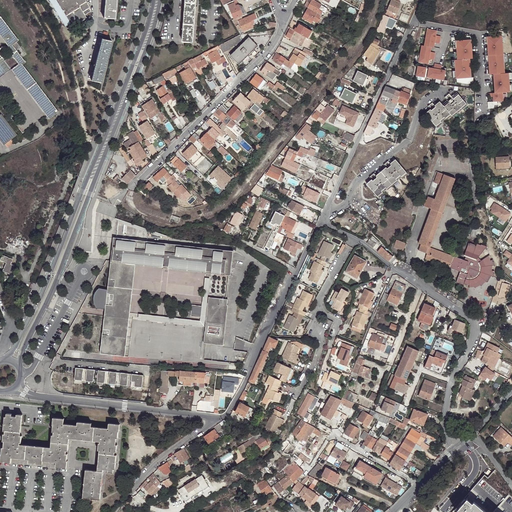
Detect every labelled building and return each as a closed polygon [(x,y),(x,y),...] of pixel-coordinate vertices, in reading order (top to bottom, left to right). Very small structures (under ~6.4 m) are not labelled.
[(86,0),(49,0),(65,26),(67,26),(71,24),(73,27),(88,19),(84,12),(91,8),(86,0)] [(116,0),(104,0),(105,4),(104,12),(103,18),(115,19),(116,0)] [(183,42),(193,43),(195,0),(185,0),(185,12),(184,16),(183,30),(183,33),(183,42)] [(313,0),(312,0),(308,8),(317,13),(319,10),(321,6),(322,5),(313,0)] [(395,0),(391,0),(387,10),(396,14),(399,8),(401,3),(395,0)] [(234,19),(237,18),(243,15),(238,4),(237,4),(235,5),(233,1),(227,4),(229,8),(234,19)] [(312,23),(316,16),(317,13),(308,8),(302,18),(312,23)] [(363,11),(360,9),(355,21),(358,22),(363,11)] [(393,29),(397,20),(384,14),(380,26),(380,27),(379,31),(383,32),(384,29),(386,30),(387,26),(393,29)] [(4,60),(0,62),(0,77),(11,69),(46,116),(48,119),(58,111),(22,64),(26,62),(21,57),(19,54),(17,51),(18,49),(20,47),(17,41),(18,40),(0,15),(0,35),(10,48),(14,53),(4,60)] [(239,21),(243,31),(253,27),(252,24),(254,23),(254,21),(257,19),(255,15),(239,21)] [(295,31),(299,24),(292,19),(288,27),(295,31)] [(295,31),(308,38),(312,31),(299,24),(295,31)] [(436,29),(426,28),(425,36),(439,39),(439,35),(435,34),(435,33),(436,30),(436,29)] [(286,36),(290,39),(290,41),(298,45),(303,36),(290,29),(286,36)] [(487,55),(502,54),(501,43),(501,35),(486,36),(486,44),(494,44),(494,47),(486,47),(487,55)] [(438,42),(439,39),(425,36),(423,44),(430,46),(432,46),(433,43),(433,41),(438,42)] [(230,56),(239,65),(258,46),(249,37),(230,56)] [(94,68),(93,71),(91,80),(101,83),(111,41),(102,38),(99,47),(98,51),(94,68)] [(232,39),(225,42),(230,50),(236,44),(232,39)] [(456,59),(468,58),(471,58),(471,50),(463,50),(463,47),(470,47),(470,39),(469,39),(463,39),(457,40),(455,40),(455,48),(455,51),(456,59)] [(384,48),(387,50),(388,48),(391,49),(392,45),(394,45),(395,44),(387,40),(386,43),(381,41),(380,40),(377,45),(378,46),(379,46),(382,47),(382,45),(384,46),(384,48)] [(225,42),(219,45),(223,53),(230,50),(225,42)] [(378,48),(379,46),(378,46),(377,45),(373,43),(372,43),(363,55),(367,57),(365,61),(371,65),(380,51),(379,51),(380,50),(378,48)] [(430,46),(423,44),(420,44),(419,52),(433,55),(434,51),(429,50),(429,49),(430,46)] [(217,46),(206,52),(212,63),(216,62),(221,58),(217,51),(220,50),(217,46)] [(306,56),(308,54),(295,48),(295,49),(306,56)] [(297,65),(299,66),(300,65),(304,59),(306,56),(295,49),(292,54),(293,54),(290,59),(289,60),(294,63),(297,65)] [(432,59),(433,55),(419,52),(417,61),(427,62),(428,58),(431,58),(432,59)] [(286,65),(289,61),(276,53),(274,58),(283,64),(286,66),(286,65)] [(202,54),(192,59),(194,62),(195,64),(200,61),(203,65),(207,63),(204,59),(203,59),(201,56),(202,55),(202,54)] [(492,74),(503,73),(502,61),(502,54),(487,55),(487,63),(495,62),(495,66),(487,66),(488,74),(492,74)] [(221,58),(216,62),(218,66),(226,62),(223,57),(221,58)] [(454,70),(454,77),(469,77),(469,69),(461,69),(461,66),(469,66),(468,58),(456,59),(453,59),(454,66),(454,70)] [(427,66),(426,76),(434,77),(437,63),(433,62),(432,65),(432,67),(427,66)] [(273,80),(276,75),(273,72),(276,68),(268,63),(261,72),(273,80)] [(437,63),(434,77),(442,79),(444,69),(439,68),(440,65),(440,64),(437,63)] [(353,65),(346,72),(349,75),(355,68),(353,65)] [(414,74),(423,76),(425,66),(416,65),(414,74)] [(190,67),(186,69),(180,73),(186,83),(189,82),(195,78),(196,78),(190,67)] [(174,68),(165,72),(167,78),(170,76),(170,75),(177,72),(174,68)] [(279,77),(282,72),(276,68),(273,72),(276,75),(279,77)] [(362,85),(365,80),(367,75),(357,70),(352,81),(362,85)] [(493,92),(501,92),(508,91),(508,84),(507,80),(507,73),(503,73),(492,74),(492,81),(500,81),(500,84),(492,85),(493,92)] [(153,79),(156,84),(158,82),(161,81),(164,79),(162,75),(153,79)] [(258,88),(263,80),(256,75),(250,82),(258,88)] [(214,89),(217,87),(213,81),(208,84),(212,91),(214,89)] [(152,92),(149,88),(146,82),(140,85),(140,87),(142,89),(143,88),(148,95),(152,92)] [(275,86),(283,91),(285,88),(278,82),(275,86)] [(162,98),(172,92),(169,87),(165,89),(163,86),(157,91),(161,98),(162,98)] [(411,94),(411,92),(410,91),(411,90),(404,87),(402,91),(401,90),(400,91),(385,86),(382,94),(389,97),(406,104),(411,94)] [(344,88),(340,97),(352,103),(356,94),(344,88)] [(253,98),(258,93),(254,90),(249,94),(253,98)] [(435,105),(434,106),(430,109),(430,108),(425,111),(435,124),(440,120),(439,119),(441,117),(444,116),(444,117),(450,113),(452,115),(457,111),(456,110),(458,108),(461,106),(461,107),(467,103),(456,90),(451,94),(452,96),(450,97),(447,99),(446,98),(441,102),(439,100),(434,104),(435,105)] [(177,100),(172,92),(162,98),(161,98),(160,99),(164,104),(171,99),(173,101),(177,100)] [(493,92),(486,93),(486,97),(491,96),(491,101),(501,100),(501,92),(493,92)] [(263,112),(266,114),(267,111),(257,102),(262,97),(258,93),(253,98),(251,101),(255,104),(263,112)] [(243,110),(250,103),(240,94),(233,102),(243,110)] [(389,97),(382,94),(375,106),(382,110),(389,97)] [(152,100),(142,106),(147,112),(147,113),(150,112),(151,113),(154,111),(157,115),(160,113),(152,100)] [(251,104),(250,103),(243,110),(244,112),(247,110),(250,107),(251,104)] [(250,109),(259,117),(263,112),(255,104),(250,109)] [(328,105),(322,112),(331,116),(335,111),(328,105)] [(235,120),(241,114),(242,113),(235,106),(227,115),(234,121),(234,120),(235,121),(235,120)] [(359,113),(342,106),(339,113),(348,117),(345,124),(353,127),(359,113)] [(375,106),(367,125),(374,128),(382,110),(375,106)] [(224,120),(227,116),(225,114),(222,111),(219,108),(215,112),(224,120)] [(322,114),(321,114),(317,111),(312,116),(318,120),(320,117),(322,114)] [(227,126),(232,121),(227,116),(224,120),(215,112),(213,114),(227,126)] [(0,115),(0,139),(4,145),(5,144),(11,140),(17,135),(1,114),(0,115)] [(218,127),(218,126),(211,119),(207,123),(218,133),(221,130),(218,127)] [(147,138),(152,136),(155,134),(147,121),(139,126),(147,138)] [(304,126),(299,133),(303,136),(311,126),(307,123),(304,126)] [(130,151),(134,158),(131,159),(133,162),(134,161),(137,166),(145,162),(143,159),(147,157),(138,142),(140,141),(134,132),(128,135),(131,139),(124,143),(124,145),(128,152),(130,151)] [(344,139),(351,142),(354,136),(355,135),(347,132),(344,139)] [(216,141),(207,133),(201,140),(209,148),(216,141)] [(14,143),(11,140),(5,144),(8,148),(14,143)] [(216,144),(218,143),(216,141),(209,148),(210,150),(216,144)] [(339,149),(346,152),(348,146),(342,144),(339,149)] [(189,159),(198,151),(196,148),(193,145),(180,156),(187,165),(191,161),(189,159)] [(297,151),(298,151),(290,147),(287,153),(284,152),(282,155),(294,160),(297,151)] [(188,166),(190,168),(193,164),(194,164),(202,157),(198,151),(189,159),(191,161),(187,165),(188,166)] [(495,155),(496,167),(509,166),(508,157),(508,154),(495,155)] [(179,159),(174,164),(181,171),(186,166),(179,159)] [(377,177),(375,178),(372,181),(371,180),(367,183),(377,196),(382,192),(381,190),(383,188),(385,187),(386,188),(396,180),(395,178),(397,176),(400,175),(401,176),(405,172),(395,159),(390,163),(391,165),(390,166),(386,168),(385,167),(375,175),(377,177)] [(231,178),(218,165),(210,173),(214,176),(218,180),(216,182),(222,187),(231,178)] [(275,178),(279,169),(272,166),(266,174),(275,178)] [(164,176),(168,172),(164,168),(154,177),(158,181),(161,177),(164,176)] [(122,178),(128,184),(137,176),(131,170),(122,178)] [(319,181),(321,175),(312,171),(311,174),(307,172),(306,175),(309,177),(308,180),(317,184),(319,181)] [(171,175),(168,172),(164,176),(166,179),(165,180),(169,184),(168,185),(173,192),(175,190),(176,191),(180,196),(187,189),(181,184),(179,185),(175,179),(176,178),(172,174),(171,175)] [(439,188),(444,174),(438,172),(433,186),(439,188)] [(430,247),(456,179),(444,174),(439,188),(438,191),(436,195),(435,199),(431,209),(418,243),(421,244),(419,248),(428,252),(430,247)] [(180,177),(188,184),(191,180),(188,177),(187,178),(185,176),(184,177),(182,175),(180,177)] [(150,183),(144,188),(147,192),(153,187),(150,183)] [(39,201),(14,190),(0,221),(0,238),(20,247),(32,219),(43,224),(54,198),(43,193),(39,201)] [(320,199),(326,203),(329,196),(325,195),(323,194),(320,199)] [(254,199),(248,196),(242,206),(249,210),(255,201),(254,200),(254,199)] [(263,208),(267,200),(261,197),(260,200),(260,201),(251,220),(250,220),(249,222),(250,222),(248,226),(255,229),(256,228),(258,224),(263,213),(258,211),(260,207),(263,208)] [(424,206),(431,209),(435,199),(428,197),(427,200),(426,200),(424,206)] [(290,202),(287,206),(292,208),(291,210),(300,214),(304,205),(292,199),(290,202)] [(492,212),(505,220),(510,213),(497,205),(494,210),(492,212)] [(276,222),(281,225),(281,224),(285,215),(276,211),(271,223),(274,225),(276,222)] [(237,225),(241,214),(234,212),(230,223),(237,225)] [(282,227),(286,229),(291,231),(296,221),(287,217),(283,225),(282,227)] [(116,218),(116,219),(124,225),(157,236),(167,237),(167,235),(116,218)] [(296,221),(291,231),(294,233),(299,222),(296,221)] [(229,231),(232,226),(233,225),(228,222),(224,229),(229,231)] [(281,225),(278,231),(277,232),(283,234),(286,229),(282,227),(283,225),(281,224),(281,225)] [(265,246),(269,248),(271,245),(273,240),(277,232),(278,231),(273,229),(265,246)] [(278,247),(284,235),(283,234),(277,232),(273,240),(271,245),(278,247)] [(377,251),(381,247),(379,245),(381,244),(371,236),(369,239),(378,246),(376,250),(377,251)] [(111,261),(108,289),(99,288),(97,290),(95,294),(94,299),(94,304),(95,306),(97,308),(106,309),(101,353),(125,354),(129,318),(130,313),(135,264),(210,273),(230,275),(233,251),(147,241),(146,250),(137,249),(138,240),(123,238),(114,237),(111,261)] [(327,262),(329,258),(328,257),(331,250),(334,244),(324,239),(318,252),(322,254),(320,259),(327,262)] [(366,243),(376,250),(378,246),(369,239),(366,243)] [(137,249),(146,250),(147,241),(138,240),(137,249)] [(296,247),(298,248),(301,249),(303,244),(292,240),(291,243),(290,244),(296,247)] [(394,247),(403,251),(406,243),(396,240),(394,247)] [(294,253),(295,249),(296,247),(290,244),(291,243),(287,241),(284,249),(294,253)] [(346,245),(345,244),(343,243),(338,252),(340,253),(341,254),(346,245)] [(466,279),(469,280),(472,280),(475,278),(478,275),(486,282),(487,284),(490,277),(493,278),(494,274),(493,274),(494,271),(493,271),(493,266),(495,266),(494,262),(493,262),(491,259),(489,256),(480,261),(477,257),(486,248),(477,244),(476,247),(469,244),(464,257),(466,257),(464,261),(454,256),(450,268),(460,272),(456,284),(463,287),(464,286),(466,279)] [(389,261),(392,256),(381,247),(377,251),(389,261)] [(425,259),(450,268),(454,256),(430,247),(428,252),(427,254),(425,259)] [(509,258),(511,254),(506,250),(503,254),(509,258)] [(0,260),(6,263),(2,272),(10,275),(14,266),(10,264),(12,259),(2,255),(0,260)] [(347,273),(352,276),(353,273),(358,276),(366,262),(355,255),(350,263),(352,264),(347,273)] [(320,259),(317,257),(315,261),(313,260),(309,270),(311,271),(307,279),(316,283),(320,275),(318,274),(320,269),(322,265),(324,266),(327,262),(320,259)] [(478,275),(475,278),(481,286),(486,282),(478,275)] [(475,278),(472,280),(474,289),(481,287),(481,286),(475,278)] [(392,289),(402,294),(406,287),(395,282),(392,289)] [(333,301),(331,306),(336,310),(337,309),(340,311),(344,303),(345,302),(343,301),(344,299),(348,291),(341,287),(338,292),(335,290),(330,299),(331,299),(333,301)] [(302,315),(303,316),(305,312),(301,309),(303,305),(305,301),(307,302),(311,293),(303,289),(298,298),(297,297),(294,304),(297,306),(294,311),(302,315)] [(362,309),(368,311),(369,308),(372,301),(374,296),(375,293),(366,289),(364,294),(361,300),(360,304),(361,305),(360,308),(362,309)] [(392,289),(389,295),(386,300),(388,301),(397,305),(402,294),(392,289)] [(228,299),(209,297),(204,343),(223,345),(228,299)] [(418,320),(423,323),(423,321),(429,323),(432,317),(435,308),(425,304),(418,320)] [(373,317),(374,314),(368,311),(362,309),(360,313),(358,313),(353,326),(354,326),(363,330),(369,316),(373,317)] [(294,311),(291,310),(283,327),(292,331),(295,325),(298,319),(300,320),(302,315),(294,311)] [(455,330),(461,332),(465,323),(455,319),(452,327),(450,332),(453,334),(455,330)] [(374,335),(368,333),(363,345),(368,347),(369,346),(374,335)] [(374,335),(369,346),(379,350),(384,339),(374,335)] [(269,337),(266,343),(272,346),(275,347),(278,341),(269,337)] [(288,342),(280,357),(296,364),(297,360),(295,359),(291,357),(293,353),(295,353),(298,347),(300,348),(302,344),(296,341),(291,341),(290,343),(288,342)] [(349,349),(350,346),(342,342),(340,347),(339,350),(340,350),(337,358),(341,359),(339,364),(346,366),(348,362),(346,361),(349,354),(350,350),(349,349)] [(485,350),(483,355),(481,362),(491,367),(496,357),(492,355),(494,351),(496,353),(498,347),(488,342),(484,350),(485,350)] [(272,346),(266,343),(250,380),(254,383),(267,356),(272,346)] [(363,345),(363,346),(361,351),(367,354),(369,348),(368,347),(363,345)] [(272,346),(267,356),(270,358),(275,347),(272,346)] [(407,346),(395,376),(406,381),(419,351),(407,346)] [(442,371),(444,368),(441,367),(443,362),(446,363),(447,361),(445,360),(447,355),(437,351),(429,370),(441,375),(442,371)] [(362,367),(365,361),(358,358),(356,364),(361,366),(362,367)] [(281,373),(278,379),(281,380),(285,382),(291,368),(277,362),(273,370),(281,373)] [(361,366),(356,364),(353,372),(358,373),(361,366)] [(370,370),(362,367),(361,366),(358,373),(367,377),(370,370)] [(95,369),(88,369),(87,380),(93,380),(95,369)] [(106,371),(99,370),(97,381),(104,382),(106,371)] [(160,382),(160,392),(167,392),(167,383),(168,375),(168,370),(161,370),(160,382)] [(180,380),(184,381),(192,381),(205,382),(206,372),(180,370),(180,371),(180,376),(180,380)] [(327,379),(333,382),(337,383),(341,374),(331,370),(329,374),(324,372),(321,380),(326,382),(327,379)] [(117,372),(110,371),(109,382),(116,383),(117,372)] [(129,373),(122,372),(120,383),(127,384),(129,373)] [(144,374),(133,373),(132,380),(135,381),(135,385),(143,387),(144,374)] [(395,376),(392,374),(387,385),(390,386),(390,387),(405,394),(409,386),(404,384),(406,381),(395,376)] [(278,379),(269,375),(265,382),(269,384),(264,396),(269,398),(269,397),(275,400),(276,399),(279,391),(276,390),(281,380),(278,379)] [(462,387),(458,394),(462,395),(462,397),(467,400),(470,393),(472,395),(474,390),(472,389),(470,388),(474,379),(465,375),(461,384),(462,385),(463,385),(462,387)] [(425,380),(419,396),(429,400),(435,384),(425,380)] [(342,398),(354,403),(357,395),(345,390),(342,398)] [(376,395),(371,392),(368,399),(373,401),(376,395)] [(308,393),(297,413),(304,417),(315,397),(308,393)] [(326,404),(320,414),(330,419),(336,410),(340,401),(341,400),(331,395),(326,404)] [(354,403),(342,398),(341,400),(340,401),(352,407),(354,403)] [(396,402),(386,398),(380,410),(390,415),(396,402)] [(245,416),(250,408),(241,403),(236,411),(245,416)] [(265,427),(276,432),(282,418),(280,417),(282,413),(274,409),(265,427)] [(410,420),(424,426),(428,415),(414,409),(410,420)] [(363,423),(368,425),(373,417),(362,410),(357,419),(363,423)] [(96,470),(102,471),(102,469),(107,469),(107,471),(112,472),(112,469),(114,469),(116,455),(114,454),(114,452),(116,452),(116,444),(115,444),(115,438),(117,438),(118,431),(119,425),(108,424),(108,429),(94,428),(91,428),(91,425),(77,423),(76,426),(63,425),(63,420),(53,419),(52,426),(52,433),(53,433),(53,436),(51,436),(50,449),(19,445),(19,444),(21,444),(22,437),(20,437),(21,416),(16,416),(16,418),(11,417),(11,415),(6,415),(5,418),(4,418),(3,425),(3,431),(4,432),(4,435),(2,435),(1,441),(3,442),(2,448),(1,448),(0,454),(0,461),(10,463),(10,458),(27,460),(27,463),(41,464),(42,461),(55,463),(54,467),(65,468),(66,461),(65,461),(66,454),(64,454),(64,451),(66,451),(68,438),(93,440),(99,441),(99,443),(97,443),(97,449),(98,450),(97,460),(96,470)] [(299,440),(300,438),(302,439),(305,441),(315,427),(301,419),(292,433),(296,436),(295,437),(299,440)] [(397,428),(398,426),(400,423),(390,419),(387,424),(397,428)] [(358,428),(350,423),(347,429),(345,434),(353,438),(358,428)] [(499,432),(495,437),(505,446),(508,442),(511,446),(511,445),(511,436),(501,427),(497,431),(499,432)] [(416,443),(418,440),(421,435),(411,428),(406,438),(416,443)] [(215,429),(214,429),(204,436),(209,443),(219,436),(215,430),(215,429)] [(248,451),(254,447),(259,445),(256,440),(261,437),(260,436),(258,438),(256,435),(248,440),(251,443),(238,450),(240,453),(247,449),(248,451)] [(362,444),(366,445),(371,448),(376,439),(370,436),(368,435),(368,436),(364,441),(362,444)] [(256,440),(259,445),(260,448),(268,444),(263,436),(261,437),(256,440)] [(386,445),(387,444),(388,442),(381,437),(378,441),(386,445)] [(401,446),(410,452),(414,446),(416,443),(406,438),(401,446)] [(416,443),(427,450),(429,447),(418,440),(416,443)] [(381,454),(381,453),(385,448),(386,445),(378,441),(377,441),(373,450),(381,454)] [(425,453),(427,450),(416,443),(414,446),(425,453)] [(408,457),(410,452),(401,446),(395,455),(405,461),(408,457)] [(343,461),(347,453),(336,447),(331,455),(343,461)] [(393,453),(388,450),(385,448),(381,453),(390,458),(393,453)] [(175,454),(177,456),(181,463),(189,458),(183,449),(175,454)] [(301,453),(298,456),(304,462),(307,457),(301,453)] [(405,461),(395,455),(389,463),(399,470),(405,461)] [(354,471),(376,484),(382,473),(360,460),(354,471)] [(168,462),(158,468),(161,471),(168,467),(170,466),(170,465),(168,462)] [(317,463),(307,475),(310,476),(314,478),(322,467),(317,463)] [(296,464),(286,473),(287,474),(293,482),(295,480),(303,471),(296,464)] [(324,466),(320,475),(336,483),(340,474),(324,466)] [(419,475),(422,472),(415,467),(413,466),(410,470),(419,475)] [(168,467),(161,471),(166,476),(172,472),(168,467)] [(99,499),(102,471),(96,470),(85,469),(82,497),(99,499)] [(150,477),(142,485),(150,493),(151,493),(158,486),(161,483),(157,477),(153,473),(150,477)] [(287,474),(278,480),(284,488),(293,482),(287,474)] [(203,475),(178,487),(184,500),(209,487),(203,475)] [(163,481),(167,487),(173,482),(170,477),(163,481)] [(385,478),(380,486),(393,494),(394,492),(398,494),(402,487),(385,478)] [(266,480),(265,480),(251,490),(252,491),(253,491),(255,490),(259,494),(262,492),(263,493),(264,495),(272,489),(266,480)] [(278,480),(273,484),(278,492),(282,489),(284,488),(278,480)] [(298,481),(296,484),(292,488),(293,488),(302,496),(307,489),(300,483),(298,481)] [(307,489),(302,496),(310,502),(316,494),(308,488),(307,489)] [(249,494),(247,491),(242,493),(243,493),(238,496),(241,502),(249,498),(251,500),(257,497),(253,493),(249,494)] [(276,493),(275,494),(271,496),(271,497),(266,500),(268,502),(277,498),(278,497),(277,496),(276,493)] [(336,503),(342,507),(345,509),(347,506),(350,509),(354,502),(351,500),(350,502),(341,495),(336,503)] [(278,502),(277,499),(262,506),(263,508),(278,502)] [(486,511),(474,501),(473,503),(471,505),(466,500),(457,511),(486,511)]
